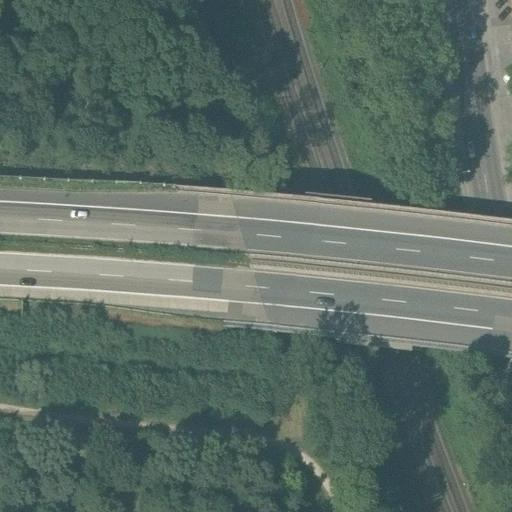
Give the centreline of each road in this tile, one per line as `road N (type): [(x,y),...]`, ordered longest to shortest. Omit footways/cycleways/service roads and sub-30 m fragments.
road 1 (motorway): [(0,273),(511,320)]
road 2 (motorway): [(511,269),(0,223)]
road 3 (track): [(339,511),(327,481),(282,443),(0,409)]
road 4 (secondary): [(458,0),(491,227),(511,299)]
